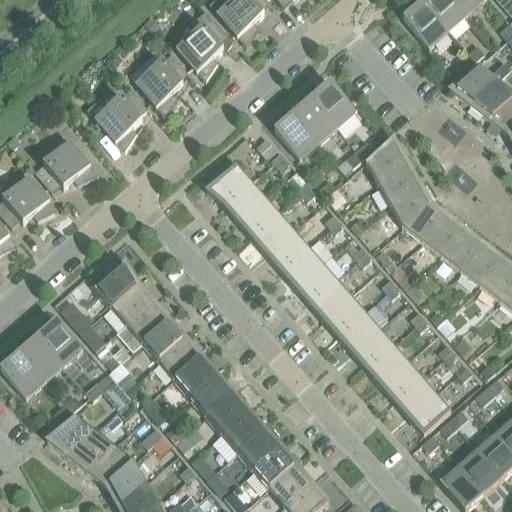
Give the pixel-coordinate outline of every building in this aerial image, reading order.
[(270,9),(262,0),(225,0),(211,12),(218,20),(246,52),(260,33),(255,28),(265,20),(262,16),(270,9)] [(301,0),(271,0),(285,14),(301,0)] [(447,0),(432,0),(423,9),(448,38),(466,22),(447,0)] [(480,0),(447,0),(466,22),(485,5),(480,0)] [(448,38),(423,9),(404,25),(429,54),(448,38)] [(224,55),(221,52),(222,50),(230,44),(212,24),(206,17),(189,31),(188,35),(193,41),(182,50),(177,55),(206,88),(219,69),(214,63),(224,55)] [(151,22),(144,28),(153,38),(160,32),(151,22)] [(500,38),(507,46),(511,42),(511,29),(511,28),(500,38)] [(478,51),(467,60),(474,68),(485,59),(478,51)] [(115,56),(107,63),(114,71),(119,66),(118,60),(115,56)] [(183,91),(180,87),(189,80),(172,60),(137,90),(165,123),(178,104),(174,99),(183,91)] [(474,68),(467,60),(457,69),(464,78),(474,68)] [(471,111),(499,87),(511,74),(506,67),(491,80),(478,71),(450,95),(471,111)] [(471,111),(490,126),(511,107),(511,96),(499,87),(471,111)] [(331,89),(312,105),(337,134),(356,117),(331,89)] [(140,123),(148,115),(131,95),(96,126),(124,158),(138,140),(133,134),(143,126),(140,123)] [(312,105),(294,121),(319,150),(337,134),(312,105)] [(510,141),(511,139),(511,107),(490,126),(510,141)] [(319,150),(294,121),(275,137),(300,166),(319,150)] [(15,141),(8,147),(9,148),(14,154),(21,148),(15,141)] [(257,153),(267,164),(277,155),(267,144),(257,153)] [(366,169),(379,191),(407,167),(394,144),(366,169)] [(367,147),(356,156),(364,164),(374,155),(367,147)] [(78,191),(99,181),(70,148),(35,178),(52,198),(61,191),(64,194),(74,186),(78,191)] [(364,164),(356,156),(346,165),(353,174),(364,164)] [(280,158),(271,166),(277,172),(286,164),(280,158)] [(286,164),(277,172),(282,178),(291,170),(286,164)] [(207,196),(225,211),(251,188),(233,166),(220,182),(222,184),(207,196)] [(379,191),(391,212),(419,188),(407,167),(379,191)] [(20,226),(23,229),(33,221),(38,226),(58,216),(30,183),(0,208),(0,220),(12,234),(20,226)] [(319,195),(326,203),(334,197),(337,194),(330,185),(319,195)] [(225,211),(239,227),(266,204),(251,188),(225,211)] [(306,188),(297,196),(302,202),(311,194),(306,188)] [(391,212),(403,233),(431,209),(419,188),(391,212)] [(311,194),(302,202),(307,208),(316,200),(311,194)] [(334,197),(326,203),(327,204),(334,212),(335,213),(343,207),(334,197)] [(239,227),(253,244),(280,220),(266,204),(239,227)] [(403,234),(422,248),(451,224),(431,209),(403,233),(403,234)] [(253,244),(267,260),(294,237),(280,220),(253,244)] [(334,220),(325,228),(330,234),(339,226),(334,220)] [(359,224),(351,231),(358,240),(365,234),(367,232),(359,224)] [(422,248),(442,263),(470,239),(451,224),(422,248)] [(339,226),(330,234),(335,240),(344,232),(339,226)] [(0,260),(18,251),(0,231),(0,260)] [(267,260),(281,276),(308,253),(294,237),(267,260)] [(442,263),(461,278),(489,254),(470,239),(442,263)] [(362,252),(353,260),(358,266),(368,259),(362,252)] [(281,276),(295,293),(322,269),(308,253),(281,276)] [(461,278),(480,293),(509,269),(489,254),(461,278)] [(383,255),(377,261),(384,269),(390,263),(383,255)] [(368,259),(358,266),(364,272),(373,265),(368,259)] [(390,263),(384,269),(391,277),(397,272),(390,263)] [(91,290),(111,314),(139,289),(125,268),(107,284),(105,281),(91,290)] [(295,293),(310,309),(337,285),(322,269),(295,293)] [(480,293),(500,308),(511,297),(511,271),(509,269),(480,293)] [(397,272),(391,277),(400,287),(408,280),(399,270),(397,272)] [(310,309),(324,325),(351,302),(337,285),(310,309)] [(391,285),(381,293),(387,299),(396,291),(391,285)] [(111,314),(126,331),(155,307),(139,289),(111,314)] [(413,289),(407,295),(417,306),(424,300),(413,289)] [(396,291),(387,299),(392,305),(401,297),(396,291)] [(511,297),(500,308),(511,317),(511,297)] [(324,325),(338,342),(365,318),(351,302),(324,325)] [(126,331),(142,350),(170,325),(155,307),(126,331)] [(59,315),(67,325),(74,319),(66,309),(59,315)] [(437,317),(431,322),(438,330),(444,325),(437,317)] [(338,342),(353,358),(379,335),(365,318),(338,342)] [(419,318),(410,326),(415,332),(424,324),(419,318)] [(84,322),(73,332),(81,340),(91,331),(84,322)] [(444,325),(438,330),(447,341),(455,334),(446,323),(444,325)] [(424,324),(415,332),(421,338),(430,330),(424,324)] [(142,350),(158,368),(186,344),(170,325),(142,350)] [(57,327),(38,343),(63,372),(82,356),(57,327)] [(91,331),(81,340),(97,358),(107,349),(91,331)] [(353,358),(367,374),(394,351),(379,335),(353,358)] [(38,343),(20,359),(45,388),(63,372),(38,343)] [(158,368),(174,386),(202,362),(186,344),(158,368)] [(463,344),(455,351),(464,360),(471,354),(463,344)] [(448,350),(438,358),(444,364),(453,356),(448,350)] [(367,374),(381,391),(408,367),(394,351),(367,374)] [(118,356),(112,361),(120,370),(121,369),(125,365),(130,361),(122,353),(118,356)] [(453,356),(444,364),(449,370),(458,363),(453,356)] [(45,388),(20,359),(1,376),(26,405),(45,388)] [(112,361),(105,367),(112,376),(120,370),(112,361)] [(174,386),(190,404),(218,380),(202,362),(174,386)] [(381,391),(395,407),(422,384),(408,367),(381,391)] [(481,377),(488,384),(495,377),(489,370),(481,377)] [(467,373),(458,381),(463,387),(473,379),(467,373)] [(129,378),(117,388),(124,397),(132,390),(136,387),(129,378)] [(108,379),(98,388),(105,396),(116,387),(108,379)] [(190,404),(206,422),(234,398),(218,380),(190,404)] [(395,407),(409,423),(436,400),(422,384),(395,407)] [(497,384),(487,394),(494,402),(505,393),(497,384)] [(105,396),(102,399),(118,418),(130,407),(132,405),(124,397),(117,388),(116,387),(105,396)] [(141,400),(132,390),(124,397),(132,405),(133,407),(141,400)] [(234,398),(206,422),(222,441),(250,416),(243,409),(246,407),(246,403),(238,394),(234,398)] [(494,402),(487,394),(476,403),(483,411),(494,402)] [(436,400),(409,423),(424,440),(451,417),(436,400)] [(75,401),(64,410),(72,419),(82,409),(75,401)] [(152,404),(144,412),(159,430),(168,423),(152,404)] [(130,407),(118,418),(125,426),(137,414),(130,407)] [(72,419),(64,410),(54,419),(61,428),(72,419)] [(222,441),(237,459),(265,434),(250,416),(222,441)] [(461,416),(450,425),(458,433),(468,424),(461,416)] [(48,446),(68,462),(96,437),(76,422),(48,446)] [(458,433),(450,425),(440,434),(447,443),(458,433)] [(511,425),(495,440),(511,459),(511,425)] [(175,431),(166,439),(173,446),(175,449),(184,441),(175,431)] [(237,459),(253,477),(281,452),(275,446),(278,444),(278,440),(271,431),(266,435),(265,434),(237,459)] [(156,434),(142,446),(150,454),(153,451),(163,442),(156,434)] [(68,462),(87,477),(116,452),(96,437),(68,462)] [(511,459),(495,440),(477,456),(502,485),(511,476),(511,459)] [(184,441),(175,449),(183,458),(193,450),(185,441),(184,441)] [(432,441),(422,450),(429,459),(440,449),(432,441)] [(163,442),(153,451),(161,460),(171,451),(163,442)] [(87,477),(107,492),(135,467),(116,452),(87,477)] [(269,495),(297,471),(301,467),(293,458),(290,457),(287,459),(281,452),(253,477),(269,495)] [(477,456),(459,472),(484,501),(502,485),(477,456)] [(179,460),(163,474),(170,481),(185,467),(179,460)] [(206,466),(197,474),(206,484),(215,477),(206,466)] [(107,492),(118,511),(119,511),(147,488),(135,467),(107,492)] [(184,485),(193,477),(188,471),(179,479),(184,485)] [(269,495),(283,511),(285,511),(313,489),(297,471),(269,495)] [(471,511),(484,501),(459,472),(441,488),(441,487),(440,488),(460,511),(471,511)] [(215,478),(207,485),(220,500),(228,493),(215,478)] [(119,511),(156,511),(159,510),(147,488),(119,511)] [(313,489),(285,511),(323,511),(329,508),(313,489)] [(233,497),(224,505),(230,511),(244,511),(246,511),(233,497)] [(184,506),(187,511),(192,511),(195,510),(196,509),(191,500),(184,506)]
